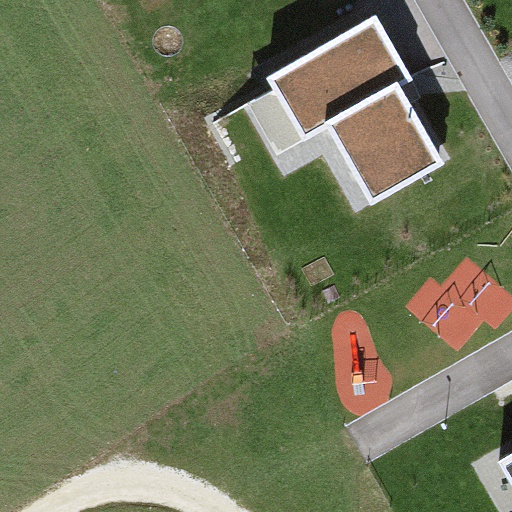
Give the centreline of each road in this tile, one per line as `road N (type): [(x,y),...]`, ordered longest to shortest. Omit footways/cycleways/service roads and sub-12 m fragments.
road 1 (track): [(44,511),(106,481),(147,480),(227,511)]
road 2 (residential): [(511,352),(364,437)]
road 3 (residential): [(511,140),(432,0)]
